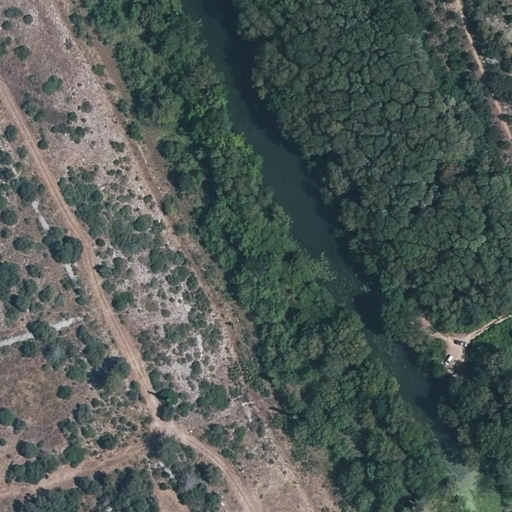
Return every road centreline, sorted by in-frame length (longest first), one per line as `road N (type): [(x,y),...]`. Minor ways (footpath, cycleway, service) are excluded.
road 1 (track): [(315,511),(188,251),(52,0)]
road 2 (track): [(0,84),(167,428)]
road 3 (track): [(0,496),(167,428)]
road 4 (track): [(511,143),(456,0)]
road 5 (track): [(251,511),(220,460),(167,428)]
